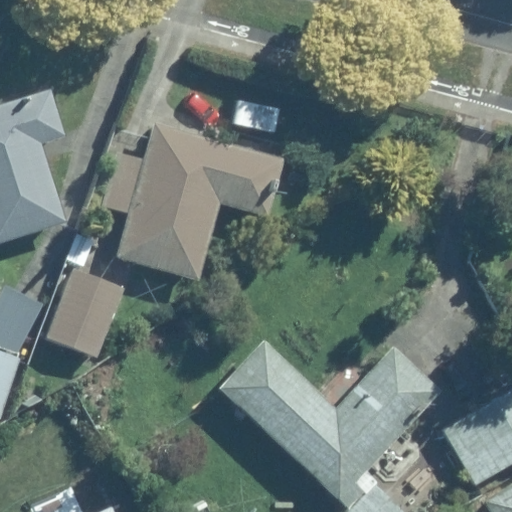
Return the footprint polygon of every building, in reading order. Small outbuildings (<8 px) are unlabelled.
[(38,142),(63,134),(50,91),(0,106),(0,240),(63,221),(38,142)] [(155,125),(119,257),(199,279),(220,200),(267,213),(282,160),(155,125)] [(73,270),(47,338),(96,356),(122,288),(73,270)] [(337,409),(264,342),(223,386),(341,496),(440,391),(393,348),(337,409)] [(0,416),(19,360),(0,353),(0,416)] [(511,395),(447,431),(476,482),(511,462),(511,395)] [(511,511),(511,487),(488,501),(494,511),(511,511)]
